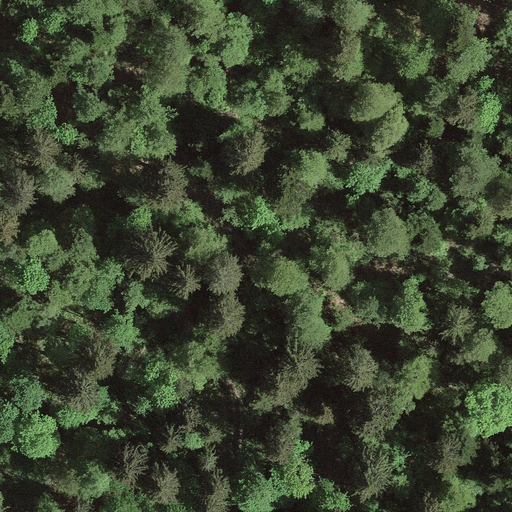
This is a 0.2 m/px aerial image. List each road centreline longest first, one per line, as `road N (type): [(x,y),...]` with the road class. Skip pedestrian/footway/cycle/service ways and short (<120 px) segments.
road 1 (track): [(274,0),(232,131),(220,220),(222,511)]
road 2 (track): [(0,47),(82,25),(129,0)]
